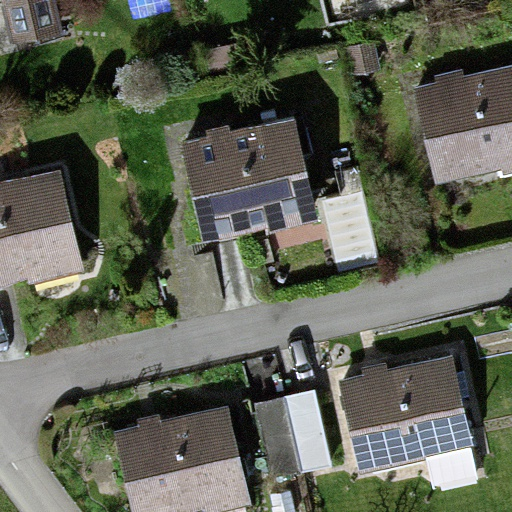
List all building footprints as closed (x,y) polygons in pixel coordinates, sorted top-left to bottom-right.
[(0,0),(0,1),(8,39),(57,28),(50,0),(0,0)] [(511,79),(427,96),(443,173),(511,158),(511,79)] [(187,143),(209,228),(318,200),(297,115),(187,143)] [(0,185),(0,269),(80,250),(61,170),(0,185)] [(337,376),(359,472),(478,444),(456,348),(337,376)] [(315,391),(286,397),(303,465),(331,459),(315,391)] [(303,465),(286,397),(257,405),(272,473),(303,465)] [(117,430),(136,511),(154,511),(245,491),(225,405),(117,430)]
